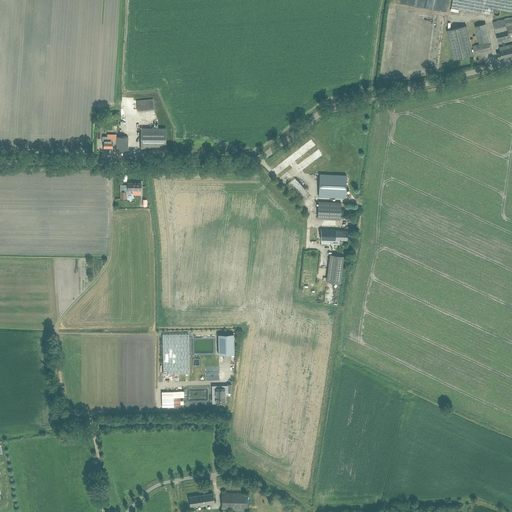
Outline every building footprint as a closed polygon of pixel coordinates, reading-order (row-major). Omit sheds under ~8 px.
[(511,11),(511,0),(453,0),(452,7),(485,13),(493,15),(494,9),(511,11)] [(493,22),(499,43),(504,42),(503,40),(510,38),(509,36),(511,34),(511,18),(508,19),(507,18),(504,18),(505,19),(493,22)] [(490,41),(486,24),(475,26),(478,38),(479,43),(480,44),(489,42),(488,41),(490,41)] [(466,26),(447,30),(454,59),(471,55),(471,56),(473,56),(473,55),(466,26)] [(489,42),(480,44),(473,46),(475,54),(479,54),(479,56),(484,54),(484,52),(491,51),(489,42)] [(497,53),(498,54),(499,59),(508,57),(505,46),(499,47),(500,52),(497,53)] [(153,99),(136,100),(137,111),(154,110),(153,99)] [(166,128),(151,128),(152,122),(144,122),(144,128),(141,128),(141,148),(166,148),(166,128)] [(113,144),(116,144),(117,137),(109,136),(109,135),(107,135),(107,136),(102,136),(102,141),(104,141),(104,142),(104,147),(113,148),(113,144)] [(117,137),(116,144),(116,150),(128,150),(128,137),(117,136),(117,137)] [(318,196),(345,198),(346,192),(349,192),(349,190),(346,190),(346,175),(319,174),(318,196)] [(127,192),(132,192),(132,195),(141,195),(141,190),(141,183),(127,183),(127,192)] [(318,202),(317,218),(340,219),(341,203),(318,202)] [(335,226),(333,226),(333,230),(311,229),(310,241),(321,241),(321,239),(335,240),(335,239),(347,240),(347,231),(335,230),(335,226)] [(340,283),(344,256),(330,254),(326,281),(327,281),(340,283)] [(188,334),(163,335),(164,374),(189,374),(188,334)] [(234,334),(218,335),(219,355),(235,355),(234,334)] [(216,403),(225,403),(225,388),(215,388),(216,403)] [(180,397),(184,397),(184,391),(162,392),(162,407),(180,406),(180,397)] [(247,507),(248,498),(248,493),(222,492),(222,506),(221,510),(230,510),(230,511),(247,511),(247,507)] [(214,502),(214,498),(213,493),(189,496),(190,506),(214,502)]
